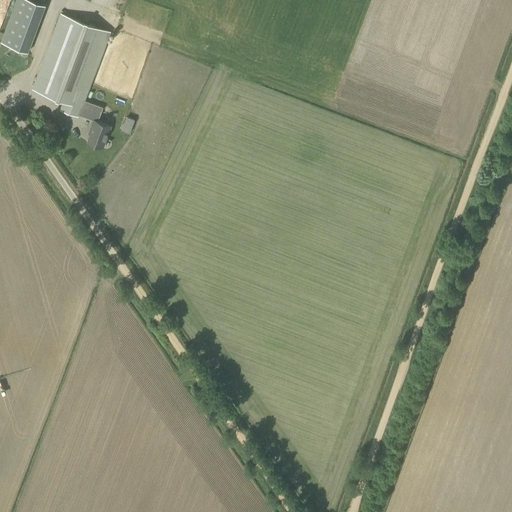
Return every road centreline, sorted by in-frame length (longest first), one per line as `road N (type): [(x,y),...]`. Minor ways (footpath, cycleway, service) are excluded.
road 1 (track): [(345,511),(511,64)]
road 2 (track): [(120,258),(291,511)]
road 3 (unclassified): [(120,258),(0,82)]
